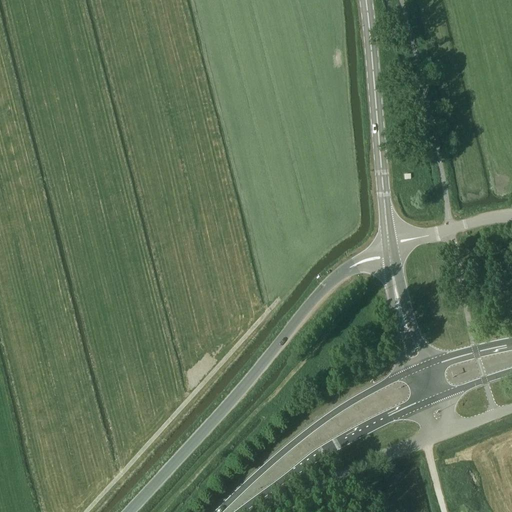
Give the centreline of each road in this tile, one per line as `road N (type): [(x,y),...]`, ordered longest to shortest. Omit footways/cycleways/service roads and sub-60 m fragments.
road 1 (tertiary): [(129,511),(312,301),(341,273),(388,250)]
road 2 (tertiary): [(388,250),(365,0)]
road 3 (primary): [(416,370),(314,425),(224,511)]
road 4 (primary): [(235,511),(338,444),(428,402)]
road 5 (tertiary): [(416,370),(388,250)]
